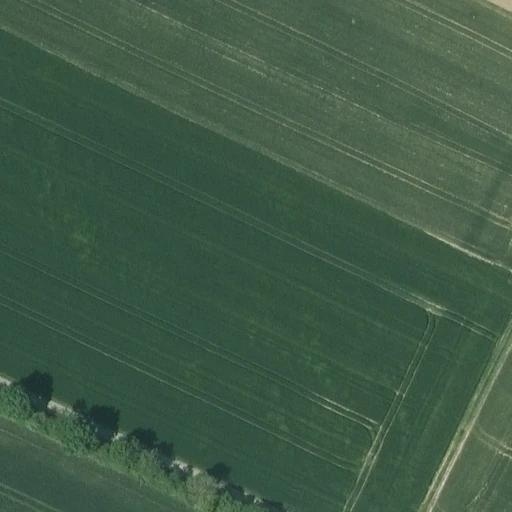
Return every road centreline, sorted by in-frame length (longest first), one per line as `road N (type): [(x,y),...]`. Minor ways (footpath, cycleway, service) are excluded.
road 1 (track): [(264,511),(0,386)]
road 2 (track): [(511,324),(421,511)]
